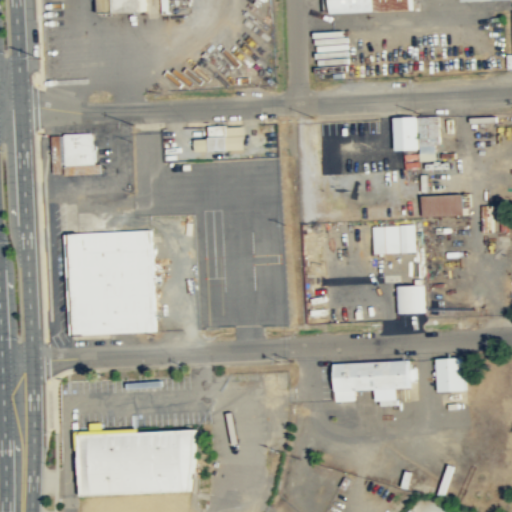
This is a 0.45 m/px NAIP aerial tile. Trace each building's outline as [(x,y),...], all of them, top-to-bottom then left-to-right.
[(97,11),(96,0),(139,0),(140,9),(97,11)] [(324,11),(323,0),(411,0),(412,8),(324,11)] [(439,115),(395,115),(395,150),(439,150),(439,115)] [(226,126),(209,126),(209,150),(226,150),(226,126)] [(94,131),(67,133),(68,164),(97,163),(94,131)] [(424,215),(465,214),(464,193),(423,194),(424,215)] [(414,252),(414,224),(373,225),(374,253),(414,252)] [(153,229),(71,233),(75,334),(158,330),(153,229)] [(396,312),(423,312),(423,285),(396,285),(396,312)] [(466,356),(437,356),(437,390),(466,390),(466,356)] [(409,359),(334,362),(335,401),(354,400),(354,389),(376,388),(377,404),(398,403),(397,387),(410,386),(409,359)] [(201,426),(82,431),(85,492),(194,487),(200,457),(201,426)]
